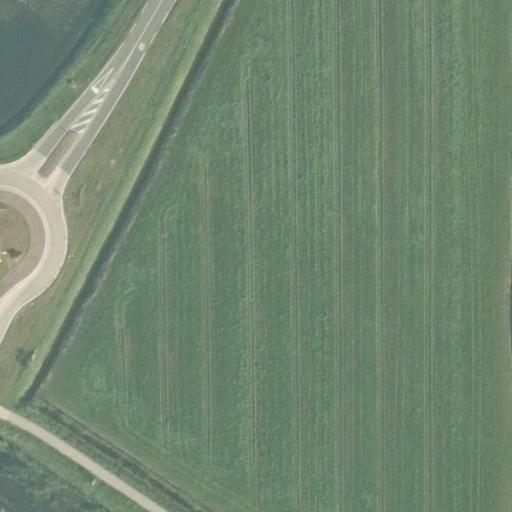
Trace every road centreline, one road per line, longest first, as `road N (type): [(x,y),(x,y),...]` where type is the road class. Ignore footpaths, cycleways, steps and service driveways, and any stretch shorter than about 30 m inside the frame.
road 1 (tertiary): [(151,17),(14,177)]
road 2 (tertiary): [(46,198),(120,85),(151,17)]
road 3 (secondary): [(0,323),(56,258),(58,228),(46,198)]
